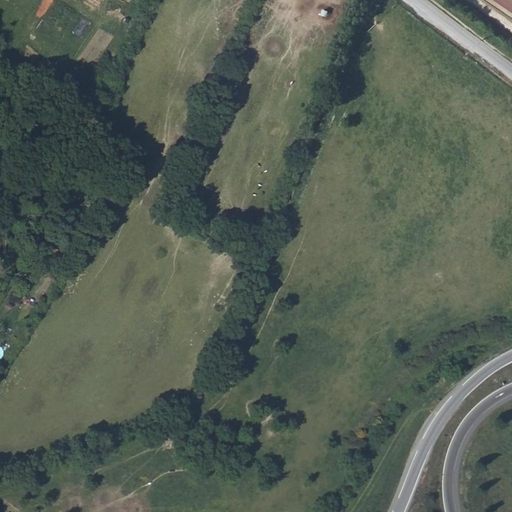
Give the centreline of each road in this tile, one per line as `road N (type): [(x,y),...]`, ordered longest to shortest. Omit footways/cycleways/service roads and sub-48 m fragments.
road 1 (trunk): [(511,356),(443,404),(393,511)]
road 2 (trunk): [(455,511),(453,467),(464,436),(482,411),(511,392)]
